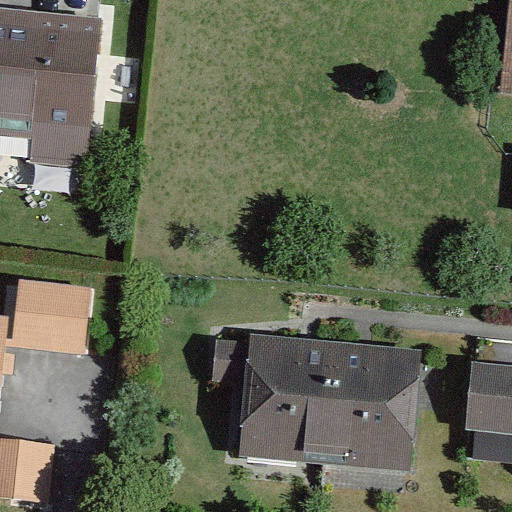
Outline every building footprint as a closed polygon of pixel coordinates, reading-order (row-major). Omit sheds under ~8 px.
[(103,18),(0,7),(0,136),(34,140),(31,163),(87,169),(103,18)] [(92,290),(19,282),(12,348),(84,356),(92,290)] [(0,412),(10,319),(0,318),(0,412)] [(245,387),(238,457),(410,474),(423,353),(250,335),(249,345),(215,341),(211,383),(245,387)] [(511,367),(472,363),(465,432),(511,436),(511,367)] [(55,446),(0,440),(0,499),(49,505),(55,446)]
